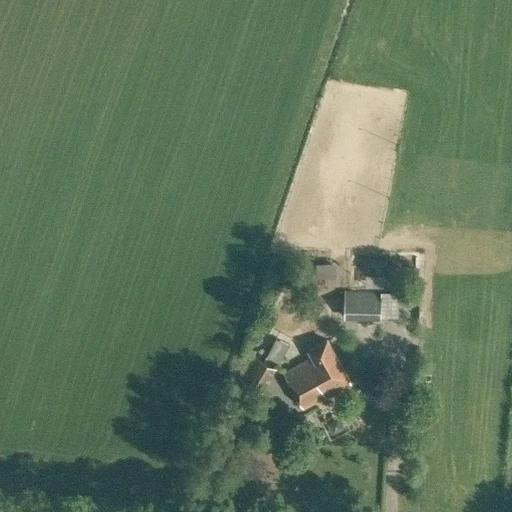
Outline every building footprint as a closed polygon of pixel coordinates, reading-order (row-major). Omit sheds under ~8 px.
[(329,273),(342,273),(343,257),(329,257),(329,273)] [(399,282),(399,264),(380,263),(379,281),(399,282)] [(381,320),(382,291),(344,290),(343,318),(381,320)] [(303,407),(350,382),(326,339),(308,349),(313,357),(284,373),(303,407)] [(264,392),(277,368),(253,354),(239,379),(264,392)]
